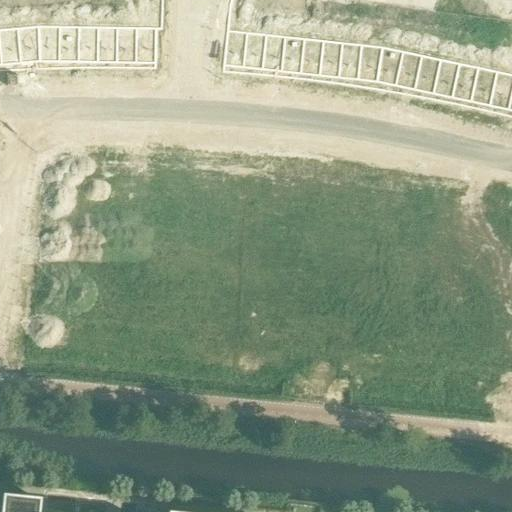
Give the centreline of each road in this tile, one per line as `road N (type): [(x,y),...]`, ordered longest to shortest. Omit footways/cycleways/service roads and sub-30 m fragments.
road 1 (residential): [(193,113),(408,141),(511,165)]
road 2 (unknown): [(317,127),(313,233),(329,260),(371,288),(437,300)]
road 3 (residential): [(13,111),(193,113)]
